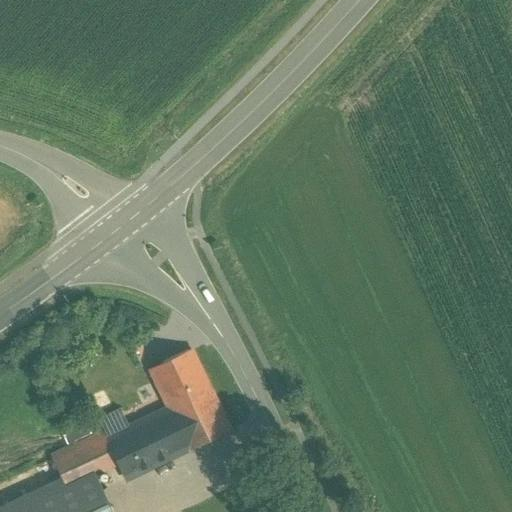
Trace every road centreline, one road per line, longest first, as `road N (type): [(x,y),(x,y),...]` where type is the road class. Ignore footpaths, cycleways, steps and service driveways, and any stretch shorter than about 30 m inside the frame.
road 1 (tertiary): [(310,511),(235,361),(130,222)]
road 2 (primary): [(130,222),(202,162),(362,0)]
road 3 (primary): [(0,316),(130,222)]
road 4 (tertiary): [(130,222),(52,168),(0,146)]
